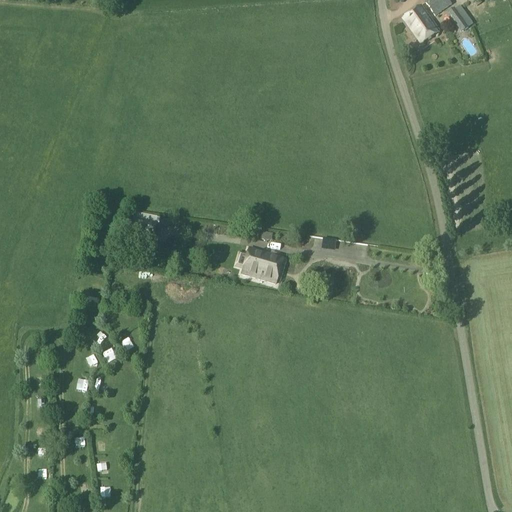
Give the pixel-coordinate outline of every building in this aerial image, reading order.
[(430,0),(425,4),(435,17),(451,5),(447,0),(430,0)] [(402,22),(420,47),(440,33),(421,7),(402,22)] [(450,14),(463,33),(468,29),(455,11),(450,14)] [(163,223),(163,217),(140,215),(140,220),(163,223)] [(129,232),(154,236),(157,224),(131,219),(129,232)] [(259,242),(268,243),(269,236),(260,235),(259,242)] [(227,270),(241,274),(241,276),(275,286),(282,260),(248,250),(247,254),(233,249),(227,270)] [(103,333),(100,341),(109,344),(112,336),(103,333)] [(109,360),(118,359),(117,351),(108,353),(109,360)] [(100,371),(105,368),(97,355),(92,359),(100,371)] [(81,387),(86,392),(92,385),(87,381),(81,387)] [(96,392),(105,395),(108,386),(99,384),(96,392)] [(107,449),(105,440),(96,442),(98,451),(107,449)] [(49,506),(49,495),(40,496),(40,506),(49,506)]
